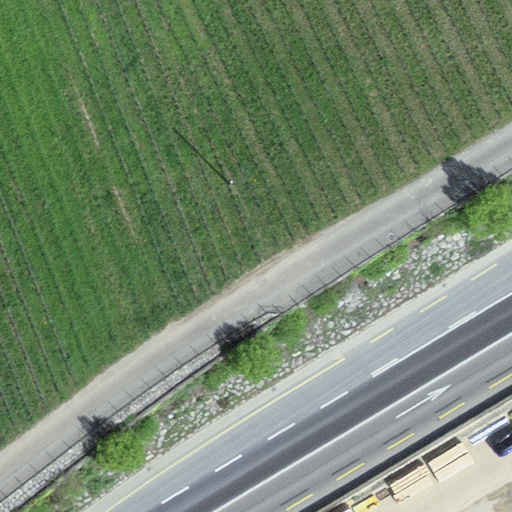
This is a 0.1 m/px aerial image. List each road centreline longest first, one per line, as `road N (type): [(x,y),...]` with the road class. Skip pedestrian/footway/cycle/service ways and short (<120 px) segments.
road 1 (track): [(511,119),(278,269),(0,473)]
road 2 (primary): [(511,327),(205,511)]
